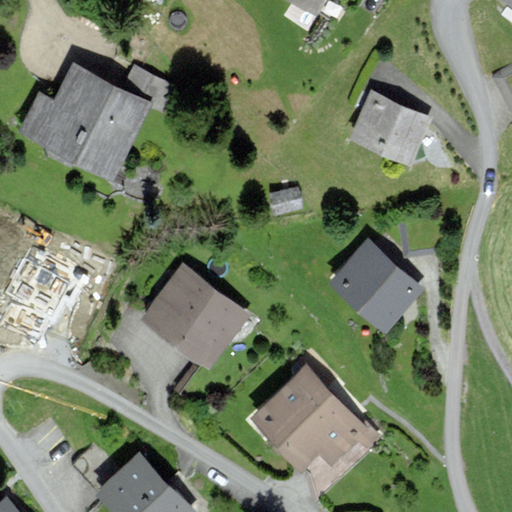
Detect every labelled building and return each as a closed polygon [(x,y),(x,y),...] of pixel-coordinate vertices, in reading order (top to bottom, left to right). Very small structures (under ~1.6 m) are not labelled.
[(155,90),(162,71),(133,60),(126,80),(155,90)] [(145,98),(73,65),(58,97),(43,90),(27,126),(114,165),(145,98)] [(428,114),(373,89),(355,131),(410,155),(428,114)] [(299,202),(296,188),(273,193),(275,207),(299,202)] [(419,285),(367,239),(332,277),(385,324),(419,285)] [(244,311),(184,265),(148,312),(207,358),(244,311)] [(365,427),(307,366),(257,414),(303,462),(319,447),(331,459),(365,427)] [(140,450),(100,487),(123,511),(193,511),(195,510),(140,450)] [(19,511),(8,500),(0,506),(0,511),(19,511)]
